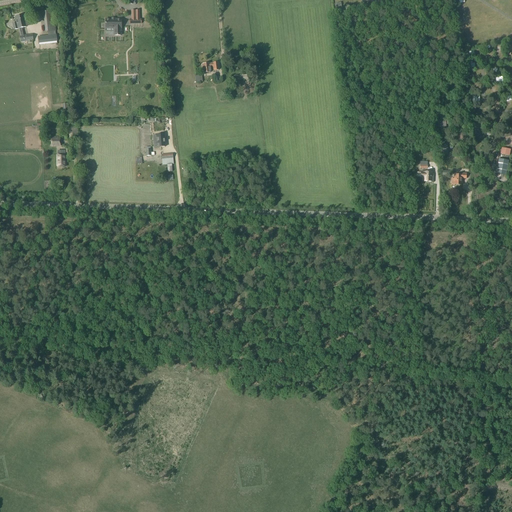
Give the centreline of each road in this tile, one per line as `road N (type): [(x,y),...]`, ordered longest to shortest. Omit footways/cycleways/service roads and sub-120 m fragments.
road 1 (track): [(0,338),(511,387)]
road 2 (tertiary): [(511,220),(0,203)]
road 3 (track): [(484,384),(478,219)]
road 4 (track): [(462,82),(478,219)]
